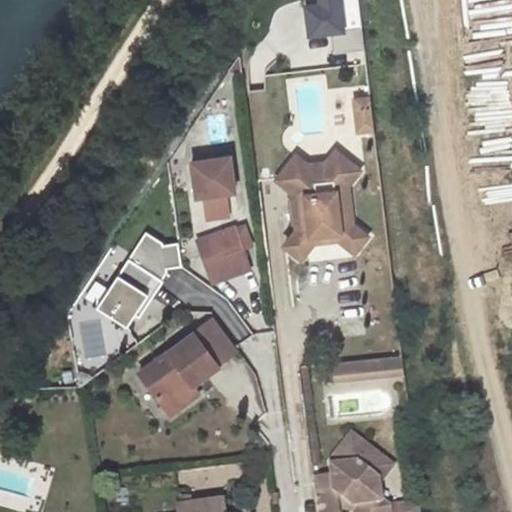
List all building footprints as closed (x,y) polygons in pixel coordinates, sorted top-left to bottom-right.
[(335,56),(366,52),(364,29),(345,31),(340,0),(321,0),(322,6),(308,7),(312,36),(332,34),(335,56)] [(373,108),(372,100),(357,102),(358,110),(373,108)] [(376,129),(373,108),(358,110),(361,131),(376,129)] [(335,172),(351,185),(360,173),(337,154),(328,166),(309,169),(297,159),(294,163),(309,175),(335,172)] [(198,197),(237,192),(232,157),(194,161),(198,197)] [(298,233),(287,249),(303,261),(315,244),(322,237),(332,235),(340,242),(356,255),(368,239),(353,227),(349,188),(351,185),(335,172),(309,175),(294,163),(279,183),(294,194),(298,233)] [(233,196),(234,218),(246,217),(245,195),(233,196)] [(233,226),(249,264),(256,261),(241,223),(233,226)] [(196,241),(203,260),(211,279),(249,264),(233,226),(196,241)] [(322,237),(315,244),(340,242),(332,235),(322,237)] [(97,307),(128,327),(135,314),(148,295),(152,297),(164,280),(130,257),(97,307)] [(135,314),(139,317),(152,297),(148,295),(135,314)] [(231,353),(209,324),(193,336),(214,365),(231,353)] [(191,334),(139,374),(163,407),(191,386),(216,367),(214,365),(193,336),(191,334)] [(368,363),(370,378),(405,374),(403,359),(368,363)] [(334,367),(336,382),(370,378),(368,363),(334,367)] [(169,415),(197,394),(191,386),(164,407),(163,407),(169,415)] [(364,444),(351,435),(347,440),(359,449),(364,444)] [(333,476),(313,479),(315,491),(318,511),(339,511),(339,508),(338,503),(352,501),(360,507),(357,511),(356,511),(390,511),(389,506),(380,499),(378,483),(377,478),(389,463),(364,444),(359,449),(347,440),(331,461),(333,476)] [(377,478),(378,483),(392,465),(389,463),(377,478)] [(225,511),(223,500),(196,502),(197,511),(225,511)] [(338,503),(339,508),(349,506),(357,511),(360,507),(352,501),(338,503)] [(177,511),(197,511),(196,502),(177,505),(177,511)]
